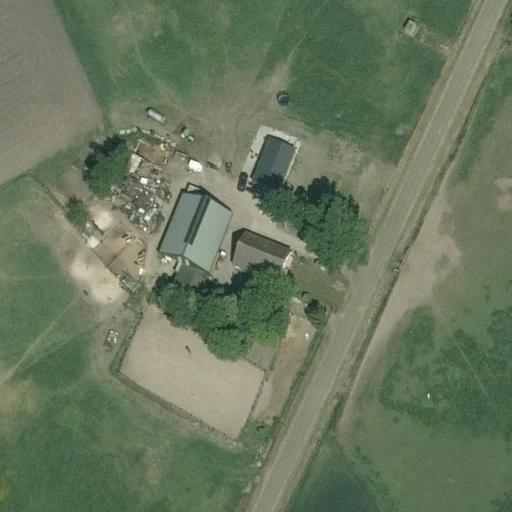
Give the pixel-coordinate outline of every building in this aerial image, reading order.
[(297,157),(271,147),(254,188),(280,198),(297,157)] [(208,277),(233,217),(184,197),(160,258),(208,277)] [(134,229),(113,217),(101,238),(122,250),(134,229)] [(279,287),(292,255),(247,237),(234,268),(279,287)] [(140,283),(147,264),(136,259),(128,278),(140,283)] [(232,301),(194,287),(177,281),(168,304),(224,324),(232,301)]
